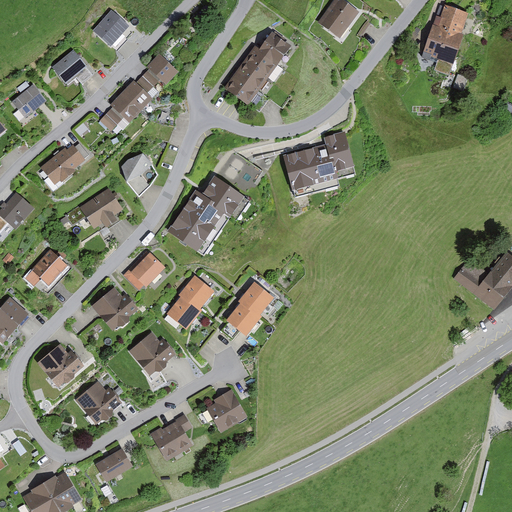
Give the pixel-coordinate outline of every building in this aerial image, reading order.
[(362,13),(343,0),(336,0),(319,25),(342,41),(362,13)] [(472,14),(447,7),(444,19),(438,17),(426,56),(442,61),(438,72),(454,77),(472,14)] [(135,26),(115,9),(95,32),(115,49),(135,26)] [(260,54),(255,50),(226,90),(248,107),(289,51),(272,38),(260,54)] [(76,51),(56,68),(70,85),(78,78),(85,87),(97,76),(76,51)] [(183,73),(163,55),(144,77),(158,90),(165,81),(171,86),(183,73)] [(157,99),(137,82),(102,122),(114,133),(127,118),(134,125),(157,99)] [(36,85),(15,103),(28,120),(50,102),(36,85)] [(0,118),(0,140),(11,131),(0,118)] [(330,145),(287,156),(296,193),(319,187),(319,184),(344,178),(342,172),(360,167),(350,132),(328,138),(330,145)] [(70,151),(68,149),(44,168),(58,186),(64,182),(66,184),(80,173),(77,170),(88,161),(76,146),(70,151)] [(130,161),(123,168),(131,185),(150,176),(156,166),(147,155),(130,161)] [(206,195),(198,190),(171,231),(208,255),(233,216),(241,221),(254,201),(218,177),(206,195)] [(111,189),(83,208),(98,230),(107,225),(110,229),(121,221),(118,217),(126,211),(111,189)] [(8,220),(0,230),(0,233),(9,241),(37,209),(19,194),(1,214),(8,220)] [(51,250),(26,280),(36,289),(44,280),(52,286),(69,265),(51,250)] [(151,255),(147,252),(126,275),(142,290),(147,285),(150,288),(170,267),(154,252),(151,255)] [(490,275),(470,259),(455,279),(496,310),(511,289),(511,255),(507,252),(490,275)] [(15,258),(9,253),(2,261),(9,266),(15,258)] [(215,295),(194,279),(178,299),(181,301),(168,317),(188,333),(203,314),(201,312),(215,295)] [(276,301),(255,284),(239,304),(241,306),(228,322),(248,338),(263,320),(262,319),(276,301)] [(116,289),(94,307),(116,330),(122,325),(131,325),(133,317),(141,309),(128,293),(124,297),(116,289)] [(11,298),(0,310),(0,338),(7,345),(32,315),(11,298)] [(154,332),(131,351),(152,376),(179,353),(166,338),(162,342),(154,332)] [(64,346),(42,365),(62,388),(88,366),(75,350),(71,354),(64,346)] [(100,381),(77,401),(98,427),(125,404),(111,387),(108,390),(100,381)] [(217,403),(209,407),(225,433),(252,417),(235,389),(216,401),(217,403)] [(186,413),(152,434),(170,462),(197,445),(189,432),(196,429),(186,413)] [(125,448),(99,464),(110,483),(137,467),(125,448)] [(0,456),(0,473),(8,468),(0,456)] [(34,493),(26,498),(34,511),(68,511),(77,507),(76,504),(84,499),(68,471),(33,492),(34,493)]
